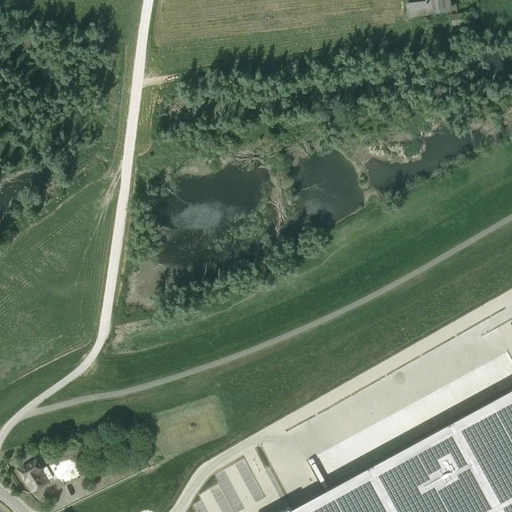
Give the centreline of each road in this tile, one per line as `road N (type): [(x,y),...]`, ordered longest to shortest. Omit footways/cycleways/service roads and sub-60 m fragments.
road 1 (unclassified): [(0,440),(20,416),(202,369),(282,338),(511,216)]
road 2 (unclassified): [(492,307),(214,463),(179,511)]
